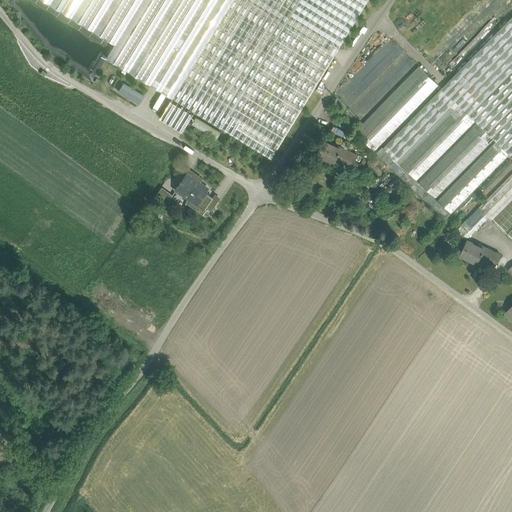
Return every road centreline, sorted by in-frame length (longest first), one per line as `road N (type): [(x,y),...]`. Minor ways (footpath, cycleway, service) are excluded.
road 1 (track): [(396,0),(134,379),(83,439),(45,511)]
road 2 (unclassified): [(0,11),(53,72),(259,193),(383,244),(511,335)]
